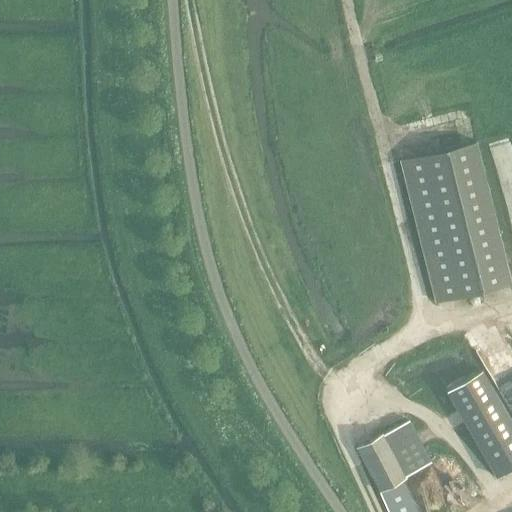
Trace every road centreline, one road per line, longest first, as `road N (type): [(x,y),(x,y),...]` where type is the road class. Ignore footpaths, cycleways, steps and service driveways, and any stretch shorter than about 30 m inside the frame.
road 1 (unclassified): [(347,511),(288,424),(225,301),(192,140),(177,0)]
road 2 (track): [(430,333),(350,0)]
